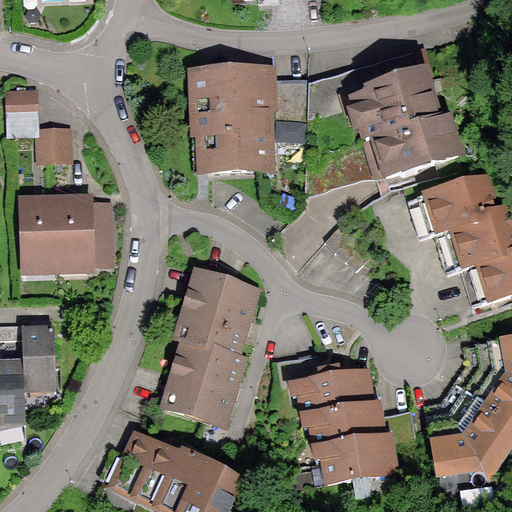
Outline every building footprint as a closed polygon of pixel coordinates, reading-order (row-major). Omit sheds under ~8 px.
[(220,0),(222,12),(320,5),(319,0),(220,0)] [(423,53),(395,62),(404,89),(431,80),(423,53)] [(272,67),(193,70),(198,175),(277,172),(274,112),(272,77),(272,67)] [(404,89),(345,104),(359,155),(363,154),(445,131),(431,80),(404,89)] [(33,93),(2,94),(4,143),(35,142),(35,136),(33,93)] [(445,131),(363,154),(376,199),(464,174),(452,129),(445,131)] [(35,136),(35,142),(36,173),(69,172),(68,135),(35,136)] [(484,182),(412,205),(424,245),(433,242),(497,222),(484,182)] [(89,199),(52,200),(54,281),(87,280),(86,270),(108,270),(107,205),(89,205),(89,199)] [(54,281),(52,200),(15,201),(16,281),(54,281)] [(497,222),(433,242),(446,280),(460,276),(511,259),(511,219),(511,217),(497,222)] [(511,259),(460,276),(475,323),(511,310),(511,259)] [(257,293),(196,275),(174,348),(177,349),(235,366),(257,293)] [(89,308),(58,310),(59,325),(90,323),(89,308)] [(59,398),(57,332),(25,333),(25,352),(26,399),(59,398)] [(235,366),(177,349),(158,420),(227,439),(246,369),(235,366)] [(511,349),(464,357),(464,381),(443,411),(424,416),(439,492),(500,479),(511,459),(511,349)] [(26,399),(25,352),(0,352),(0,429),(27,429),(26,399)] [(349,354),(282,367),(287,389),(287,392),(354,379),(349,354)] [(354,379),(287,392),(295,430),(300,429),(369,414),(361,377),(354,379)] [(369,414),(300,429),(307,461),(313,460),(387,444),(382,420),(380,412),(369,414)] [(409,416),(382,420),(387,444),(392,444),(413,441),(409,416)] [(247,488),(137,433),(123,460),(116,457),(100,489),(146,511),(239,511),(236,510),(247,488)] [(387,444),(313,460),(319,494),(399,480),(392,444),(387,444)]
